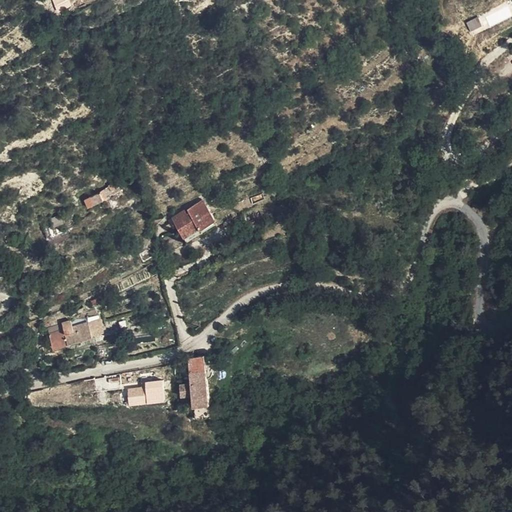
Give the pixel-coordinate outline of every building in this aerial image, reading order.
[(68,0),(51,0),(58,12),(72,5),(68,0)] [(484,28),(477,20),(468,28),(475,36),(484,28)] [(123,182),(120,177),(81,196),(85,205),(100,199),(99,196),(105,193),(106,195),(112,192),(110,188),(123,182)] [(210,198),(173,216),(177,224),(181,223),(189,240),(222,223),(210,198)] [(55,339),(93,329),(92,324),(104,320),(102,313),(77,320),(74,310),(64,313),(66,319),(51,324),(55,339)] [(92,324),(93,329),(105,325),(104,320),(92,324)] [(100,356),(113,352),(110,339),(97,343),(100,356)] [(210,366),(208,352),(191,355),(193,369),(210,366)] [(198,403),(215,401),(210,366),(193,369),(194,379),(196,390),(198,403)] [(184,381),(186,392),(196,390),(194,379),(184,381)] [(157,388),(167,387),(166,380),(157,380),(157,388)] [(216,414),(215,407),(198,407),(199,416),(216,414)]
